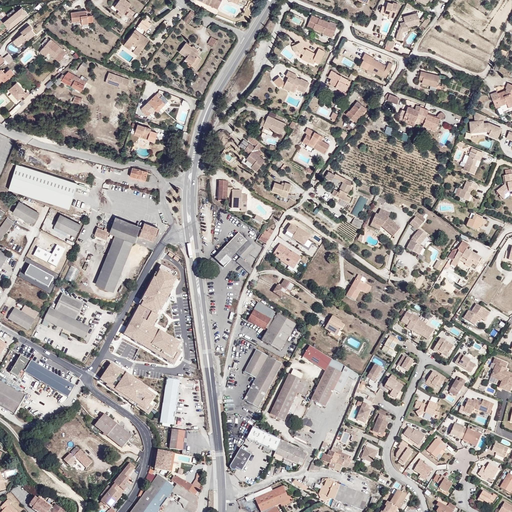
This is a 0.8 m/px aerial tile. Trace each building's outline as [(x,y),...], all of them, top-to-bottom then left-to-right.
[(115,0),(113,3),(129,15),(134,9),(127,4),(130,0),(129,0),(115,0)] [(392,20),(395,4),(389,3),(389,4),(384,3),(383,7),(380,6),(378,14),(381,15),(381,17),(392,20)] [(175,8),(163,17),(167,22),(178,13),(175,8)] [(10,19),(4,23),(10,29),(27,15),(22,9),(17,13),(14,10),(7,15),(10,19)] [(89,17),(88,10),(71,13),(73,23),(81,22),(82,26),(90,25),(90,23),(89,17)] [(183,21),(188,24),(195,13),(191,10),(183,21)] [(419,24),(415,12),(400,16),(402,21),(397,22),(400,33),(407,31),(406,27),(419,24)] [(143,32),(151,21),(142,15),(122,43),(129,48),(132,43),(135,46),(132,50),(137,54),(150,36),(143,32)] [(425,27),(430,20),(425,16),(419,23),(425,27)] [(336,29),(328,26),(329,24),(310,17),(308,24),(314,27),(313,31),(321,34),(321,35),(332,40),(336,29)] [(26,42),(33,35),(29,31),(31,30),(28,26),(21,31),(22,32),(20,35),(13,41),(17,46),(24,40),(26,42)] [(44,46),(50,39),(47,36),(40,42),(44,46)] [(211,37),(207,44),(213,47),(217,40),(211,37)] [(66,53),(51,38),(50,39),(44,46),(40,49),(45,55),(48,53),(57,62),(66,53)] [(201,54),(186,43),(179,52),(186,57),(185,59),(192,64),(191,66),(195,69),(201,60),(198,58),(201,54)] [(309,56),(310,53),(300,49),(298,43),(289,47),(292,55),(293,56),(295,54),(299,57),(303,58),(302,62),(308,64),(308,63),(311,65),(312,62),(317,64),(322,53),(314,49),(310,56),(309,56)] [(384,67),(373,61),(373,60),(371,59),(372,57),(362,52),(359,57),(363,59),(362,62),(359,61),(357,66),(364,71),(365,69),(373,73),(373,75),(379,78),(380,77),(384,79),(392,65),(387,63),(384,67)] [(1,59),(6,64),(12,60),(7,54),(1,59)] [(82,74),(88,64),(83,62),(77,71),(82,74)] [(4,82),(14,74),(9,68),(4,72),(1,69),(0,69),(0,85),(1,85),(0,84),(0,81),(2,79),(4,82)] [(72,84),(77,74),(66,69),(62,76),(59,75),(56,82),(61,84),(63,80),(72,84)] [(435,87),(439,76),(420,70),(417,78),(421,79),(420,82),(429,85),(435,87)] [(342,85),(346,79),(330,71),(326,77),(330,79),(327,83),(333,86),(332,88),(340,91),(343,86),(342,85)] [(129,80),(108,73),(104,84),(125,91),(129,80)] [(308,84),(299,80),(298,82),(295,80),(296,78),(286,73),(283,78),(286,80),(290,82),(289,84),(284,82),(283,84),(281,89),(280,90),(288,94),(288,93),(291,87),(295,89),(295,91),(303,95),(308,84)] [(83,89),(88,78),(77,74),(72,84),(83,89)] [(282,84),(277,78),(274,80),(276,84),(274,86),(276,90),(278,88),(282,84)] [(21,101),(28,95),(26,92),(24,93),(16,83),(8,90),(17,100),(18,99),(21,101)] [(506,106),(511,103),(511,86),(506,84),(504,89),(505,90),(504,92),(496,95),(498,100),(491,102),(496,116),(508,111),(508,109),(506,106)] [(162,101),(155,92),(142,102),(144,104),(140,107),(146,113),(149,110),(148,109),(152,106),(153,108),(162,101)] [(498,100),(496,95),(494,92),(488,95),(491,102),(498,100)] [(398,98),(397,98),(397,96),(388,93),(387,94),(385,97),(386,99),(386,100),(396,104),(398,98)] [(353,119),(361,108),(352,102),(346,110),(345,109),(340,115),(349,121),(352,118),(353,119)] [(419,120),(423,108),(418,107),(417,110),(406,106),(404,110),(399,108),(397,114),(401,116),(400,118),(405,120),(406,117),(414,120),(414,118),(419,120)] [(432,131),(437,119),(427,115),(428,111),(423,108),(419,120),(422,121),(421,124),(429,127),(428,129),(432,131)] [(483,114),(472,110),(470,114),(471,118),(466,119),(467,131),(483,129),(486,130),(485,134),(494,138),(499,126),(486,120),(480,121),(483,114)] [(285,126),(267,115),(264,120),(261,125),(279,136),(285,126)] [(157,131),(149,128),(150,126),(136,121),(132,133),(145,137),(146,133),(150,135),(150,136),(154,138),(157,131)] [(324,121),(320,126),(326,130),(330,125),(324,121)] [(328,145),(320,140),(316,138),(318,134),(312,131),(311,135),(306,133),(302,140),(314,146),(313,148),(323,154),(328,145)] [(399,139),(407,142),(410,136),(402,133),(399,139)] [(485,133),(465,134),(465,142),(485,141),(485,133)] [(314,146),(302,140),(300,144),(311,151),(313,148),(314,146)] [(261,160),(249,151),(251,148),(244,143),(239,150),(245,154),(242,159),(248,164),(246,166),(253,171),(261,160)] [(469,148),(467,151),(479,156),(481,153),(469,148)] [(471,174),(476,164),(474,163),(475,161),(477,162),(479,156),(467,151),(465,156),(462,163),(461,166),(464,167),(462,170),(471,174)] [(269,174),(273,169),(267,163),(263,168),(269,174)] [(72,197),(76,183),(17,165),(7,191),(68,210),(72,197)] [(130,177),(146,180),(148,171),(132,168),(130,177)] [(331,176),(332,175),(326,171),(322,176),(329,180),(331,176)] [(344,177),(334,172),(332,175),(331,176),(342,182),(344,177)] [(505,175),(503,176),(504,185),(496,192),(504,200),(510,195),(509,190),(511,189),(511,174),(505,175)] [(228,181),(219,180),(218,201),(227,201),(227,198),(228,187),(228,181)] [(472,195),(473,191),(475,191),(477,187),(464,181),(460,190),(459,190),(456,197),(466,201),(467,199),(469,194),(472,195)] [(345,193),(349,185),(342,182),(338,191),(336,190),(334,195),(348,201),(351,195),(345,193)] [(281,199),(286,185),(280,183),(279,186),(275,185),(269,183),(266,190),(275,194),(275,196),(281,199)] [(232,198),(232,208),(241,208),(241,211),(247,211),(247,194),(242,193),(242,190),(233,189),(233,188),(228,187),(227,198),(232,198)] [(381,204),(383,199),(377,195),(374,200),(381,204)] [(368,200),(360,196),(351,213),(359,217),(368,200)] [(37,210),(17,199),(10,211),(31,222),(37,210)] [(389,223),(384,218),(385,216),(387,213),(378,208),(375,213),(373,213),(369,220),(378,225),(391,235),(397,227),(391,222),(389,223)] [(73,234),(79,222),(58,212),(52,224),(65,231),(73,234)] [(420,221),(412,215),(407,222),(414,228),(420,221)] [(482,224),(484,220),(474,215),(472,220),(470,218),(467,225),(477,230),(479,227),(480,223),(482,224)] [(138,234),(141,227),(115,218),(110,232),(115,234),(134,241),(135,242),(137,236),(138,234)] [(0,240),(9,224),(2,220),(0,224),(0,240)] [(376,229),(378,225),(369,220),(367,224),(376,229)] [(152,240),(157,227),(143,222),(141,227),(138,234),(142,236),(152,240)] [(65,231),(52,224),(50,227),(64,234),(65,231)] [(291,225),(285,235),(295,241),(295,240),(304,246),(310,236),(302,230),(301,231),(298,229),(291,225)] [(107,242),(110,232),(99,228),(95,237),(107,242)] [(265,241),(270,232),(266,229),(263,228),(258,237),(265,241)] [(404,248),(412,252),(416,245),(417,243),(424,235),(416,229),(410,236),(404,248)] [(237,232),(212,258),(221,266),(229,258),(232,262),(234,261),(248,275),(251,269),(241,259),(252,247),(237,232)] [(120,276),(134,241),(115,234),(102,268),(120,276)] [(139,238),(137,243),(151,248),(153,243),(139,238)] [(466,253),(468,250),(466,249),(468,245),(462,241),(455,252),(452,251),(448,258),(453,261),(452,262),(457,265),(459,261),(461,258),(466,260),(466,261),(472,265),(472,264),(476,266),(480,257),(475,254),(473,257),(466,253)] [(55,266),(65,248),(56,244),(51,253),(37,246),(33,254),(55,266)] [(292,269),(299,258),(290,252),(290,253),(286,250),(286,249),(278,244),(271,255),(279,260),(279,261),(292,269)] [(461,258),(459,261),(470,267),(472,265),(466,261),(466,260),(461,258)] [(25,275),(48,288),(54,278),(30,265),(25,275)] [(73,284),(80,270),(70,265),(64,280),(73,284)] [(177,273),(161,265),(125,335),(135,341),(136,339),(139,342),(138,343),(174,365),(181,353),(177,350),(180,344),(153,327),(178,280),(174,278),(177,273)] [(114,292),(120,276),(102,268),(95,284),(114,292)] [(420,276),(415,286),(419,288),(424,278),(420,276)] [(355,303),(361,292),(365,294),(370,287),(365,283),(363,285),(361,284),(363,282),(359,280),(354,287),(353,287),(346,297),(355,303)] [(287,297),(292,289),(282,282),(278,289),(275,288),(271,295),(280,301),(284,295),(287,297)] [(368,297),(373,289),(370,287),(365,294),(368,297)] [(71,320),(80,302),(58,292),(50,310),(71,320)] [(276,312),(259,301),(248,318),(268,331),(277,316),(274,314),(276,312)] [(191,302),(183,303),(184,315),(192,315),(191,302)] [(490,311),(477,303),(472,311),(469,310),(465,316),(476,323),(478,319),(480,317),(482,318),(485,320),(490,311)] [(85,327),(71,320),(50,310),(44,307),(38,319),(79,339),(85,327)] [(24,331),(30,319),(10,308),(3,319),(24,331)] [(418,319),(419,317),(414,314),(412,316),(406,312),(402,319),(408,322),(405,327),(411,331),(418,319)] [(294,325),(278,314),(277,316),(268,331),(262,340),(279,351),(294,325)] [(342,334),(345,329),(341,326),(342,324),(333,318),(331,320),(328,318),(323,325),(325,327),(323,330),(329,334),(327,337),(338,344),(344,335),(342,334)] [(430,328),(424,324),(425,322),(418,319),(411,331),(427,340),(433,330),(430,328)] [(165,329),(171,331),(174,324),(167,322),(165,329)] [(450,332),(458,336),(461,331),(453,326),(450,332)] [(394,347),(398,340),(389,334),(382,345),(383,346),(380,350),(390,356),(395,348),(394,347)] [(452,348),(446,344),(448,341),(440,336),(432,350),(435,352),(436,351),(438,349),(442,351),(441,354),(447,357),(452,348)] [(476,342),(469,351),(476,356),(482,347),(476,342)] [(331,359),(315,349),(311,355),(327,365),(331,359)] [(282,364),(258,350),(245,372),(257,379),(245,400),(257,407),(282,364)] [(476,365),(469,361),(470,360),(464,356),(465,355),(464,355),(460,352),(453,363),(470,374),(476,365)] [(73,381),(30,357),(29,358),(19,353),(9,371),(14,374),(15,372),(21,375),(23,371),(67,393),(73,381)] [(407,372),(413,362),(402,355),(395,365),(407,372)] [(509,392),(511,383),(511,374),(506,372),(507,369),(505,368),(500,366),(502,361),(494,357),(491,364),(495,365),(490,378),(501,382),(499,386),(499,388),(509,392)] [(343,367),(331,359),(327,365),(341,371),(343,367)] [(383,369),(374,363),(365,377),(373,382),(375,378),(377,379),(383,369)] [(148,389),(112,364),(100,381),(129,402),(130,400),(138,406),(137,407),(148,415),(156,404),(152,402),(156,397),(147,391),(148,389)] [(324,406),(341,371),(327,365),(322,375),(310,400),(324,406)] [(346,376),(349,371),(345,368),(343,367),(341,371),(332,390),(338,393),(346,376)] [(357,376),(349,371),(346,376),(354,381),(357,376)] [(295,377),(289,374),(269,412),(282,419),(297,391),(303,395),(309,384),(299,379),(301,374),(297,372),(295,377)] [(439,388),(444,379),(432,372),(424,384),(429,387),(431,384),(434,387),(435,385),(439,388)] [(456,397),(466,381),(457,376),(448,392),(456,397)] [(402,386),(388,377),(382,386),(387,389),(388,387),(391,389),(390,391),(388,395),(394,398),(402,386)] [(499,386),(501,382),(490,378),(488,382),(499,386)] [(178,380),(166,379),(162,404),(174,406),(178,380)] [(16,409),(24,394),(0,382),(0,406),(13,414),(15,410),(16,409)] [(299,395),(290,408),(294,410),(302,397),(299,395)] [(432,395),(429,401),(435,404),(436,401),(438,398),(438,396),(432,395)] [(429,415),(429,401),(428,400),(426,408),(420,405),(422,402),(417,400),(414,407),(418,409),(414,412),(417,416),(424,412),(429,415)] [(484,415),(489,405),(481,402),(480,404),(475,402),(473,406),(471,405),(472,403),(466,400),(460,412),(469,416),(472,410),(484,415)] [(434,411),(436,404),(435,404),(429,401),(429,415),(432,416),(433,414),(438,416),(439,413),(434,411)] [(369,412),(367,411),(368,409),(369,406),(367,405),(368,404),(363,402),(356,419),(365,423),(369,412)] [(174,406),(162,404),(160,423),(172,424),(174,406)] [(131,435),(102,413),(93,425),(122,447),(131,435)] [(379,413),(371,431),(382,436),(388,421),(384,420),(386,416),(379,413)] [(461,441),(466,429),(461,427),(460,429),(452,426),(448,435),(461,441)] [(280,441),(252,427),(246,439),(275,453),(281,441),(280,441)] [(401,435),(416,447),(424,436),(418,431),(417,432),(413,429),(412,431),(407,427),(401,435)] [(474,447),(480,435),(474,432),(475,430),(471,428),(470,430),(466,429),(461,440),(468,442),(467,444),(474,447)] [(185,431),(173,430),(171,449),(183,450),(185,431)] [(282,439),(281,441),(275,453),(275,454),(300,466),(306,453),(301,451),(302,449),(282,439)] [(442,453),(445,449),(435,441),(425,453),(434,461),(440,452),(442,453)] [(139,456),(141,452),(129,442),(126,446),(139,456)] [(501,459),(506,450),(490,442),(487,450),(490,451),(489,453),(494,455),(501,459)] [(403,462),(410,452),(398,443),(395,447),(397,449),(394,452),(393,454),(394,457),(398,460),(398,459),(403,462)] [(377,450),(365,445),(359,458),(363,459),(364,456),(373,460),(377,450)] [(250,454),(240,448),(230,466),(229,467),(230,469),(232,470),(234,470),(236,467),(241,470),(250,454)] [(340,449),(338,448),(336,452),(334,456),(337,457),(332,467),(338,470),(340,464),(345,466),(350,468),(352,463),(347,461),(348,460),(345,459),(345,457),(346,456),(338,453),(339,451),(340,449)] [(334,456),(336,452),(330,449),(328,455),(324,453),(320,460),(327,463),(326,466),(332,468),(332,467),(337,457),(334,456)] [(80,451),(75,456),(87,468),(92,463),(80,451)] [(172,453),(158,451),(155,469),(169,472),(172,453)] [(69,454),(63,461),(69,466),(75,460),(69,454)] [(431,470),(421,464),(422,463),(419,461),(412,471),(425,479),(431,470)] [(128,477),(127,476),(133,466),(127,462),(113,482),(123,490),(127,486),(124,484),(128,477)] [(318,465),(312,462),(308,471),(317,470),(318,465)] [(491,480),(498,469),(488,463),(488,464),(487,466),(485,468),(481,465),(476,474),(480,477),(482,474),(491,480)] [(155,470),(176,484),(174,487),(171,491),(181,497),(179,502),(182,504),(185,500),(188,502),(184,508),(188,511),(193,511),(196,509),(196,497),(198,494),(169,472),(155,469),(155,470)] [(511,478),(506,474),(497,488),(508,495),(511,487),(511,478)] [(155,511),(171,491),(174,487),(158,475),(150,485),(130,511),(155,511)] [(447,493),(453,484),(447,481),(443,479),(445,477),(442,475),(437,483),(441,485),(439,488),(447,493)] [(300,483),(293,479),(290,484),(298,489),(300,485),(300,483)] [(332,499),(338,484),(326,479),(320,494),(325,496),(332,499)] [(124,491),(114,483),(111,487),(121,495),(124,491)] [(103,498),(111,487),(107,484),(99,495),(103,498)] [(361,511),(367,496),(338,484),(332,499),(361,511)] [(287,503),(282,492),(286,491),(279,486),(252,500),(257,511),(261,511),(277,504),(279,507),(287,503)] [(111,508),(121,495),(111,487),(100,502),(103,505),(102,507),(109,511),(111,508)] [(401,503),(404,496),(395,491),(388,502),(397,508),(399,509),(402,503),(401,503)] [(489,507),(495,497),(491,494),(489,496),(481,491),(476,499),(482,502),(489,507)] [(60,511),(62,509),(63,508),(53,501),(50,504),(37,495),(36,496),(32,493),(27,500),(31,503),(29,504),(29,505),(38,511),(60,511)] [(13,511),(4,503),(5,501),(1,498),(0,499),(0,511),(13,511)] [(393,511),(397,508),(388,502),(385,501),(383,505),(384,506),(383,509),(387,511),(390,511),(391,510),(393,511)] [(450,511),(454,506),(448,502),(445,506),(437,501),(434,505),(437,507),(434,511),(435,511),(450,511)] [(511,511),(511,508),(503,503),(498,511),(497,511),(511,511)]
